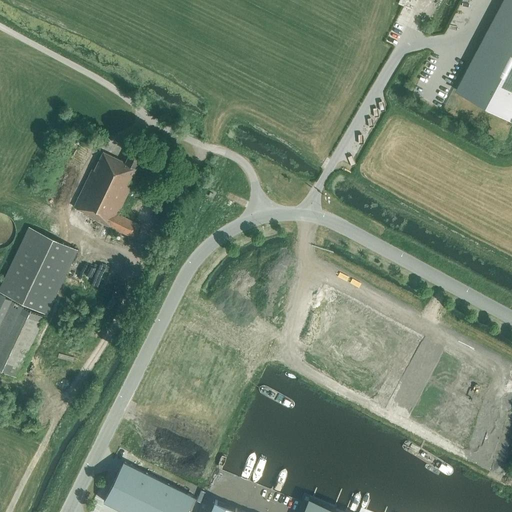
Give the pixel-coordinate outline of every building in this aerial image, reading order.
[(511,0),(506,0),(470,70),(472,72),(465,85),(511,109),(511,0)] [(140,224),(117,213),(134,178),(132,177),(137,167),(136,167),(142,154),(131,149),(125,162),(103,151),(95,169),(92,168),(74,206),(84,211),(83,213),(134,237),(140,224)] [(7,246),(8,246),(10,244),(11,243),(12,241),(13,240),(14,239),(14,238),(15,237),(15,235),(16,234),(16,233),(16,232),(16,231),(16,230),(16,228),(16,227),(15,226),(15,224),(14,222),(13,221),(13,220),(12,219),(11,218),(10,217),(9,217),(8,215),(6,215),(4,213),(3,213),(0,212),(0,248),(2,248),(3,248),(4,248),(6,247),(7,246)] [(0,368),(16,377),(77,248),(59,240),(30,226),(0,288),(0,368)] [(336,379),(373,310),(324,284),(287,354),(336,379)] [(422,336),(373,310),(336,379),(385,406),(422,336)] [(450,440),(487,371),(446,350),(410,419),(450,440)] [(511,422),(511,384),(487,371),(450,440),(491,462),(511,422)] [(159,389),(146,416),(200,442),(213,415),(159,389)] [(200,442),(146,416),(133,442),(186,469),(200,442)] [(124,461),(104,500),(127,511),(186,511),(195,496),(124,461)] [(309,497),(303,511),(346,511),(318,500),(309,497)] [(215,500),(210,511),(236,511),(238,509),(215,500)]
